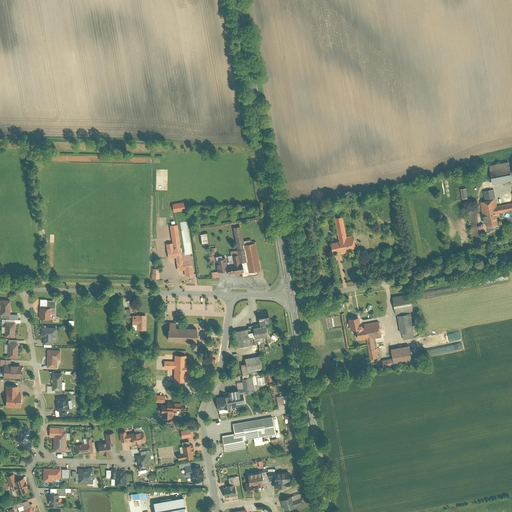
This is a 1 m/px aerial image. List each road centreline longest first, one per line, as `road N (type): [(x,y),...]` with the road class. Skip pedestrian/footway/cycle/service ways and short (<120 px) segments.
road 1 (tertiary): [(238,0),(290,294)]
road 2 (residential): [(511,258),(291,299)]
road 3 (residential): [(232,293),(218,371),(201,411),(217,506)]
road 4 (tertiary): [(291,299),(327,511)]
road 5 (residential): [(232,293),(25,289)]
road 6 (residential): [(42,445),(25,289)]
